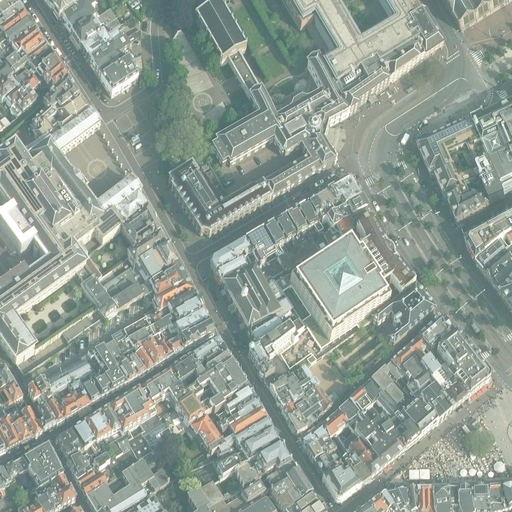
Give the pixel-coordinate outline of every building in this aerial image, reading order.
[(0,19),(18,8),(12,0),(12,1),(0,8),(0,19)] [(0,0),(0,8),(12,1),(12,0),(0,0)] [(41,0),(43,2),(48,3),(48,5),(50,9),(52,10),(52,15),(58,24),(61,22),(82,6),(77,0),(41,0)] [(408,10),(416,6),(412,0),(280,0),(300,32),(311,26),(330,58),(317,65),(339,103),(348,117),(358,110),(356,108),(367,100),(375,95),(387,87),(423,62),(425,60),(431,55),(431,56),(434,54),(442,49),(422,17),(415,21),(408,10)] [(511,0),(440,0),(450,15),(460,33),(461,32),(461,33),(462,32),(469,27),(476,23),(478,22),(490,14),(491,15),(492,14),(492,13),(506,5),(508,4),(511,0)] [(98,19),(93,11),(95,10),(89,1),(82,6),(61,22),(61,23),(65,28),(70,37),(98,19)] [(328,128),(339,122),(340,122),(348,118),(348,117),(339,103),(317,65),(316,64),(316,63),(315,64),(313,64),(311,65),(309,66),(308,67),(307,68),(306,69),(307,69),(306,70),(311,77),(322,96),(306,105),(306,104),(305,105),(304,105),(302,104),(300,105),(300,104),(293,108),(293,109),(291,111),(291,113),(290,114),(275,123),(264,104),(259,96),(259,95),(251,81),(252,80),(251,79),(250,80),(249,78),(247,73),(248,73),(247,72),(246,72),(240,62),(238,58),(244,54),(244,53),(245,52),(245,51),(243,52),(241,47),(242,46),(241,45),(240,46),(233,34),(235,34),(234,33),(233,33),(230,28),(231,27),(230,26),(229,27),(223,16),(224,15),(223,14),(222,14),(219,9),(221,9),(220,7),(218,8),(215,10),(197,20),(194,22),(195,22),(193,23),(194,24),(195,23),(198,28),(197,29),(197,30),(199,30),(205,41),(204,42),(204,43),(206,42),(208,47),(207,48),(208,49),(209,48),(216,59),(214,60),(215,62),(216,61),(219,66),(218,67),(219,68),(220,67),(220,68),(221,67),(223,71),(229,67),(234,76),(236,78),(234,79),(235,80),(236,79),(239,84),(240,86),(239,86),(239,87),(240,87),(241,89),(249,102),(258,118),(213,144),(215,147),(209,151),(220,170),(226,166),(228,170),(271,144),(280,159),(282,159),(283,160),(299,150),(305,161),(299,164),(261,187),(270,202),(270,203),(272,202),(307,181),(309,180),(315,177),(316,176),(317,176),(317,175),(334,166),(335,165),(331,157),(330,157),(323,146),(328,128)] [(0,29),(22,14),(18,8),(0,19),(0,29)] [(103,37),(119,27),(109,12),(98,19),(70,37),(80,52),(103,37)] [(0,41),(28,24),(22,14),(0,29),(0,41)] [(0,55),(34,33),(28,24),(0,41),(0,55)] [(0,67),(0,66),(0,62),(9,55),(12,59),(5,66),(9,70),(44,47),(34,33),(0,55),(0,67)] [(133,60),(128,53),(129,52),(125,46),(127,45),(128,46),(138,39),(134,34),(123,42),(122,41),(119,43),(120,45),(88,65),(91,69),(94,75),(95,75),(100,82),(129,63),(133,60)] [(120,45),(119,43),(115,37),(106,42),(103,37),(80,52),(85,60),(88,65),(120,45)] [(23,72),(49,54),(44,47),(9,70),(5,66),(2,69),(0,67),(0,84),(3,82),(5,85),(11,80),(14,77),(22,71),(23,72)] [(16,87),(22,83),(53,61),(49,54),(23,72),(24,73),(16,79),(14,77),(11,80),(16,87)] [(65,80),(64,77),(54,61),(53,61),(22,83),(30,94),(38,88),(40,90),(48,89),(50,88),(53,91),(55,93),(67,82),(65,80)] [(137,82),(140,80),(129,63),(100,82),(105,90),(111,99),(121,93),(128,89),(127,88),(137,82)] [(37,102),(33,97),(30,94),(22,83),(16,87),(11,80),(5,85),(3,82),(0,84),(0,103),(1,105),(4,102),(10,110),(9,111),(10,113),(10,115),(12,118),(14,118),(16,120),(18,118),(37,102)] [(32,158),(58,138),(54,133),(57,131),(61,136),(89,117),(89,116),(85,110),(83,107),(82,106),(82,107),(77,99),(67,82),(55,93),(42,104),(42,105),(47,111),(30,126),(36,133),(31,137),(39,145),(29,153),(32,158)] [(511,107),(507,110),(484,121),(483,119),(471,124),(503,199),(505,198),(504,198),(511,193),(511,107)] [(84,288),(85,291),(100,279),(86,260),(79,250),(94,238),(101,248),(119,233),(146,212),(147,212),(138,200),(137,198),(138,197),(139,196),(139,197),(140,196),(140,195),(140,194),(137,192),(138,192),(137,191),(134,187),(133,186),(131,184),(131,183),(130,183),(94,209),(93,208),(92,209),(88,204),(89,203),(88,202),(87,203),(84,198),(85,197),(84,196),(83,197),(80,193),(81,192),(81,191),(78,188),(79,187),(75,182),(74,182),(71,178),(70,176),(69,177),(66,173),(67,172),(66,171),(65,172),(62,168),(63,167),(62,166),(61,167),(58,161),(59,161),(58,160),(99,130),(99,129),(98,128),(96,126),(96,125),(93,121),(92,120),(90,118),(90,117),(90,116),(89,117),(89,116),(89,117),(61,136),(58,138),(32,158),(29,153),(19,160),(13,151),(0,160),(0,169),(0,197),(13,215),(0,223),(0,228),(19,255),(19,254),(20,255),(34,245),(49,266),(28,281),(24,276),(22,273),(12,280),(6,284),(0,288),(0,345),(10,360),(15,367),(18,370),(16,367),(23,361),(24,362),(34,355),(33,353),(11,322),(69,280),(75,276),(84,288)] [(3,119),(0,121),(0,125),(3,130),(4,130),(9,125),(5,119),(3,119)] [(433,142),(419,149),(431,176),(435,174),(442,190),(446,200),(475,186),(486,211),(504,202),(504,203),(505,202),(503,199),(471,124),(470,122),(463,125),(465,128),(439,140),(438,137),(432,140),(433,142)] [(230,205),(223,192),(210,200),(197,180),(197,179),(190,168),(167,183),(172,191),(170,192),(200,237),(201,237),(208,239),(270,203),(270,202),(261,187),(230,205)] [(211,172),(206,175),(214,189),(219,186),(211,172)] [(336,216),(360,202),(351,186),(346,185),(326,197),(336,216)] [(446,200),(457,228),(487,212),(486,211),(475,186),(446,200)] [(336,216),(326,197),(315,204),(325,223),(336,216)] [(330,232),(365,213),(366,213),(360,202),(336,216),(325,223),(330,232)] [(325,223),(315,204),(306,209),(305,210),(320,237),(326,234),(321,225),(325,223)] [(320,237),(305,210),(300,213),(295,215),(294,216),(305,235),(309,242),(318,259),(329,253),(320,237)] [(159,236),(154,227),(154,226),(152,222),(151,222),(146,212),(119,233),(133,252),(143,246),(148,243),(159,236)] [(330,246),(330,247),(370,224),(370,223),(365,213),(330,232),(326,234),(320,237),(329,253),(330,252),(327,246),(328,245),(330,246)] [(304,245),(300,238),(305,235),(294,216),(283,222),(303,261),(306,266),(308,265),(305,260),(309,258),(312,262),(318,259),(309,242),(304,245)] [(511,218),(504,223),(511,237),(511,292),(502,300),(501,301),(511,315),(511,218)] [(303,261),(283,222),(273,228),(272,229),(296,271),(303,267),(301,263),(303,261)] [(511,255),(511,237),(504,223),(468,243),(466,248),(466,249),(476,268),(485,278),(511,255)] [(414,288),(412,286),(395,265),(396,265),(385,249),(384,250),(370,224),(330,247),(333,250),(330,252),(329,253),(318,259),(312,262),(308,265),(306,266),(303,267),(296,271),(289,275),(283,279),(292,291),(292,292),(333,349),(343,341),(344,342),(370,323),(414,289),(413,288),(414,288)] [(296,271),(272,229),(260,236),(281,273),(282,273),(287,270),(289,275),(296,271)] [(66,344),(69,348),(104,323),(117,315),(143,298),(140,291),(160,278),(159,276),(162,273),(164,275),(165,273),(166,274),(176,268),(166,249),(159,236),(148,243),(150,247),(146,250),(143,246),(133,252),(125,257),(127,260),(124,262),(126,265),(118,270),(116,267),(100,279),(85,291),(84,288),(80,291),(96,313),(97,315),(96,316),(99,320),(91,326),(86,319),(61,335),(62,336),(67,344),(66,344)] [(281,273),(260,236),(243,246),(250,258),(255,268),(260,277),(263,275),(266,281),(270,279),(272,283),(274,285),(276,288),(282,284),(279,281),(280,280),(277,276),(281,273)] [(215,278),(250,258),(243,246),(212,264),(210,270),(214,278),(215,278)] [(511,255),(485,278),(494,288),(499,297),(502,300),(511,292),(511,255)] [(220,288),(255,268),(250,258),(215,278),(220,288)] [(186,284),(184,280),(182,278),(176,268),(166,274),(167,276),(161,279),(160,278),(140,291),(143,298),(148,306),(151,304),(156,313),(148,318),(147,321),(152,319),(153,321),(160,317),(159,315),(166,311),(167,313),(193,297),(186,284)] [(282,303),(280,299),(282,298),(273,285),(274,285),(272,283),(269,285),(266,281),(263,275),(260,277),(255,268),(220,288),(221,288),(220,288),(222,290),(223,292),(222,292),(221,293),(220,293),(220,294),(221,294),(222,297),(222,298),(222,297),(223,298),(223,297),(225,296),(232,308),(231,308),(231,309),(229,310),(228,310),(228,311),(230,315),(231,316),(232,316),(232,315),(234,314),(235,314),(240,322),(241,326),(239,327),(239,328),(241,331),(242,331),(243,330),(244,330),(244,331),(245,332),(245,333),(246,334),(250,341),(292,311),(285,301),(282,303)] [(406,338),(428,319),(430,318),(430,317),(434,314),(427,305),(427,304),(426,302),(423,299),(422,297),(421,297),(414,289),(370,323),(375,330),(389,319),(391,321),(390,323),(390,324),(394,330),(395,330),(396,330),(397,329),(399,331),(385,343),(392,350),(406,338)] [(158,329),(198,306),(193,297),(167,313),(168,315),(161,319),(160,317),(153,321),(158,329)] [(154,344),(162,339),(202,315),(198,306),(158,329),(148,335),(154,344)] [(299,322),(292,311),(250,341),(257,352),(299,322)] [(187,339),(208,327),(208,326),(202,315),(162,339),(168,349),(177,344),(186,339),(187,339)] [(153,321),(152,319),(147,321),(141,324),(147,335),(148,335),(158,329),(153,321)] [(456,338),(455,337),(441,320),(440,321),(440,320),(439,321),(430,329),(416,341),(427,355),(436,348),(437,349),(438,351),(456,338)] [(257,375),(258,376),(267,369),(266,368),(276,361),(274,358),(279,355),(296,342),(294,338),(306,330),(299,322),(257,352),(247,358),(257,375)] [(166,364),(154,344),(148,335),(147,335),(141,324),(118,337),(111,341),(112,344),(113,345),(121,360),(140,349),(144,357),(146,356),(154,371),(166,364)] [(192,349),(214,336),(208,327),(187,339),(192,349)] [(485,376),(478,366),(474,361),(466,351),(463,347),(456,338),(438,351),(437,349),(434,353),(439,359),(434,363),(437,369),(448,383),(452,388),(453,387),(467,401),(468,401),(469,400),(484,388),(484,389),(485,388),(485,387),(487,386),(488,384),(488,382),(488,380),(487,378),(486,378),(487,377),(486,376),(485,376)] [(174,359),(168,349),(162,339),(154,344),(166,364),(174,359)] [(192,349),(187,339),(186,339),(177,344),(183,354),(192,349)] [(431,358),(427,355),(416,341),(404,353),(418,371),(427,363),(426,362),(431,358)] [(183,354),(177,344),(168,349),(174,359),(183,354)] [(203,363),(222,351),(218,345),(215,344),(201,353),(191,359),(197,370),(202,366),(201,364),(203,363)] [(121,360),(113,345),(105,350),(113,364),(120,361),(121,360)] [(154,371),(146,356),(144,357),(140,349),(121,360),(120,361),(125,371),(128,369),(136,382),(154,371)] [(127,388),(113,364),(105,350),(102,351),(87,359),(90,364),(86,366),(91,376),(85,380),(87,384),(89,386),(100,403),(127,388)] [(207,370),(226,359),(222,351),(203,363),(207,370)] [(424,379),(418,371),(404,353),(390,365),(397,374),(395,376),(400,382),(405,378),(409,384),(412,387),(424,379)] [(279,355),(274,358),(276,361),(290,382),(304,372),(310,367),(316,363),(310,355),(304,360),(289,371),(288,369),(279,355)] [(63,394),(67,391),(81,383),(82,384),(84,383),(85,385),(87,384),(85,380),(91,376),(86,366),(90,364),(87,359),(52,378),(52,379),(42,384),(48,397),(50,401),(53,406),(63,425),(77,417),(72,408),(71,408),(67,401),(63,394)] [(203,380),(197,370),(191,359),(190,360),(169,374),(175,383),(176,382),(185,396),(187,395),(182,387),(193,379),(199,387),(205,383),(203,380)] [(205,383),(231,367),(226,359),(207,370),(204,373),(207,378),(203,380),(205,383)] [(136,382),(128,369),(125,371),(120,361),(113,364),(127,388),(136,382)] [(272,379),(263,385),(268,393),(283,383),(285,386),(290,382),(276,361),(266,368),(267,369),(272,379)] [(467,401),(453,387),(452,388),(448,383),(446,384),(441,377),(438,379),(433,371),(437,369),(434,363),(429,367),(427,363),(418,371),(424,379),(440,401),(439,402),(450,415),(468,402),(467,401)] [(400,382),(395,376),(397,374),(390,365),(382,373),(386,377),(401,394),(405,390),(404,388),(400,382)] [(227,393),(242,384),(231,367),(205,383),(199,387),(187,395),(185,396),(190,405),(197,400),(198,402),(222,386),(227,393)] [(258,376),(259,379),(261,381),(262,384),(263,384),(263,385),(272,379),(267,369),(258,376)] [(13,385),(4,370),(0,371),(0,381),(0,382),(0,393),(2,392),(13,385)] [(309,399),(318,391),(304,372),(290,382),(285,386),(283,383),(268,393),(273,402),(283,396),(291,409),(291,410),(296,409),(300,406),(309,399)] [(424,416),(405,390),(401,394),(405,399),(402,401),(384,380),(386,377),(382,373),(369,385),(377,394),(379,393),(384,399),(383,400),(400,419),(419,442),(437,427),(425,414),(424,416)] [(176,382),(175,383),(169,374),(163,378),(166,382),(165,383),(169,390),(167,391),(169,395),(166,397),(176,414),(190,405),(185,396),(176,382)] [(176,414),(166,397),(169,395),(167,391),(169,390),(165,383),(166,382),(163,378),(138,394),(145,406),(147,404),(153,415),(155,418),(149,422),(140,427),(139,428),(143,434),(176,414)] [(450,415),(439,402),(440,401),(424,379),(412,387),(409,384),(404,388),(405,390),(424,416),(425,414),(437,427),(450,415)] [(100,403),(89,386),(85,389),(82,384),(81,383),(67,391),(71,399),(81,394),(90,409),(100,403)] [(48,397),(42,384),(34,388),(41,401),(48,397)] [(185,433),(212,415),(247,392),(242,384),(227,393),(222,386),(198,402),(197,400),(190,405),(176,414),(143,434),(140,436),(153,457),(160,453),(158,450),(185,433)] [(22,400),(13,385),(2,392),(11,406),(14,405),(22,400)] [(419,442),(400,419),(383,400),(384,399),(379,393),(377,394),(369,385),(362,392),(358,395),(376,417),(387,430),(386,431),(404,455),(419,442)] [(56,429),(41,401),(34,388),(28,391),(27,390),(26,391),(32,405),(36,414),(43,425),(40,426),(37,428),(42,435),(42,436),(45,435),(47,434),(48,433),(56,429)] [(331,408),(318,391),(309,399),(323,417),(331,408)] [(0,445),(6,455),(21,446),(22,446),(7,421),(14,418),(17,416),(11,406),(2,392),(0,393),(0,445)] [(218,426),(254,404),(247,392),(212,415),(218,426)] [(339,399),(336,395),(333,392),(327,398),(333,404),(339,399)] [(90,409),(81,394),(71,399),(67,401),(71,408),(72,408),(77,417),(90,409)] [(153,415),(147,404),(145,406),(138,394),(125,402),(140,427),(149,422),(147,419),(153,415)] [(358,395),(359,395),(348,405),(347,406),(364,428),(376,417),(358,395)] [(291,409),(283,396),(273,402),(281,415),(291,409)] [(63,425),(53,406),(49,408),(46,403),(50,401),(48,397),(41,401),(56,429),(63,425)] [(315,424),(323,417),(309,399),(300,406),(305,412),(296,419),(287,425),(294,437),(296,438),(297,439),(299,438),(304,435),(306,434),(315,424)] [(113,410),(109,412),(122,437),(139,428),(140,427),(125,402),(117,407),(113,409),(113,410)] [(218,437),(259,413),(254,404),(218,426),(213,429),(218,437)] [(37,428),(29,412),(29,411),(22,415),(16,405),(14,406),(14,405),(11,406),(17,416),(21,414),(35,440),(42,436),(42,435),(37,428)] [(296,419),(305,412),(300,406),(296,409),(291,410),(291,409),(281,415),(287,424),(287,425),(296,419)] [(364,428),(347,406),(337,415),(347,429),(348,428),(347,427),(354,422),(358,427),(361,431),(364,428)] [(122,437),(109,412),(99,418),(121,457),(130,452),(126,445),(122,437)] [(215,455),(266,425),(259,413),(218,437),(213,429),(218,426),(212,415),(185,433),(191,443),(197,439),(207,453),(200,457),(202,461),(196,464),(199,469),(211,464),(211,463),(218,460),(215,455)] [(21,414),(17,416),(14,418),(16,421),(18,420),(19,422),(21,421),(22,423),(18,425),(28,443),(35,440),(21,414)] [(336,437),(347,429),(337,415),(320,430),(332,451),(341,444),(336,437)] [(404,455),(386,431),(387,430),(376,417),(364,428),(361,431),(358,427),(350,433),(352,436),(341,444),(332,451),(333,453),(343,466),(350,463),(356,471),(359,469),(370,482),(404,455)] [(28,443),(18,425),(14,427),(13,425),(14,424),(14,422),(16,421),(14,418),(7,421),(22,446),(28,443)] [(121,457),(99,418),(83,428),(102,459),(104,458),(108,466),(115,462),(114,461),(121,457)] [(480,429),(476,424),(477,424),(478,424),(478,423),(479,422),(478,422),(477,421),(476,422),(476,423),(475,423),(473,420),(464,427),(471,436),(480,429)] [(250,444),(259,439),(260,440),(271,434),(266,425),(215,455),(218,460),(220,459),(230,455),(236,453),(250,444)] [(102,459),(83,428),(70,436),(80,451),(83,454),(87,460),(89,459),(94,456),(99,464),(93,467),(96,472),(98,476),(105,471),(104,470),(109,467),(108,466),(104,458),(102,459)] [(325,454),(326,455),(327,457),(333,453),(332,451),(320,430),(309,439),(301,446),(301,448),(300,448),(305,456),(317,450),(321,456),(325,454)] [(255,463),(279,448),(271,434),(260,440),(261,441),(251,446),(250,444),(236,453),(230,455),(220,459),(218,460),(211,463),(216,471),(219,477),(217,479),(219,482),(233,473),(254,461),(255,463)] [(80,451),(70,436),(55,444),(62,457),(73,450),(76,453),(80,451)] [(120,478),(142,465),(153,457),(140,436),(126,445),(130,452),(121,457),(114,461),(115,462),(108,466),(109,467),(104,470),(105,471),(98,476),(100,479),(91,484),(80,492),(85,501),(104,489),(116,481),(120,478)] [(62,478),(48,448),(22,463),(28,473),(30,474),(28,476),(29,477),(30,480),(29,481),(31,484),(36,494),(39,492),(51,484),(62,478)] [(254,484),(274,472),(276,476),(279,475),(279,474),(289,468),(290,467),(279,448),(255,463),(254,461),(233,473),(241,488),(234,492),(233,490),(229,492),(231,494),(228,496),(227,494),(223,497),(224,498),(221,500),(212,486),(199,493),(210,511),(222,504),(243,491),(254,484)] [(66,464),(83,454),(80,451),(76,453),(73,450),(62,457),(66,464)] [(326,460),(324,457),(326,455),(325,454),(321,456),(317,450),(305,456),(312,468),(326,460)] [(361,490),(343,466),(333,453),(327,457),(326,455),(324,457),(326,460),(329,458),(336,473),(321,482),(334,504),(335,505),(337,506),(339,506),(340,505),(360,491),(361,490)] [(96,472),(93,467),(89,459),(87,460),(83,454),(66,464),(76,485),(77,484),(96,472)] [(336,473),(329,458),(326,460),(312,468),(321,482),(336,473)] [(28,473),(22,463),(12,469),(17,478),(18,479),(23,477),(25,480),(29,477),(28,476),(30,474),(28,473)] [(370,482),(359,469),(356,471),(350,463),(343,466),(361,490),(370,482)] [(160,511),(151,496),(145,500),(140,491),(147,486),(153,495),(158,492),(159,493),(169,486),(169,485),(179,479),(172,468),(151,480),(142,465),(120,478),(128,490),(123,493),(122,492),(116,496),(117,498),(112,501),(104,489),(85,501),(91,511),(215,511),(223,507),(222,504),(210,511),(199,493),(197,494),(185,502),(189,507),(186,511),(160,511)] [(271,492),(284,484),(286,486),(298,479),(297,476),(291,468),(290,468),(290,467),(289,468),(279,474),(279,475),(276,476),(251,492),(243,497),(249,506),(264,496),(263,493),(269,489),(271,492)] [(17,478),(12,469),(2,474),(8,484),(10,488),(15,485),(13,481),(17,478)] [(100,479),(98,476),(96,472),(77,484),(76,485),(80,492),(91,484),(100,479)] [(8,484),(2,474),(0,474),(0,485),(4,493),(9,491),(8,489),(10,488),(8,484)] [(69,493),(62,478),(51,484),(56,492),(58,491),(61,497),(69,493)] [(279,511),(291,511),(310,498),(298,479),(286,486),(269,497),(269,498),(270,498),(279,511)] [(62,511),(75,504),(69,493),(61,497),(58,491),(56,492),(51,484),(39,492),(51,511),(62,511)] [(51,511),(39,492),(36,494),(34,495),(39,502),(34,505),(35,506),(38,511),(51,511)] [(511,511),(511,492),(498,494),(500,505),(502,505),(505,511),(511,511)] [(505,511),(502,505),(500,505),(498,494),(497,494),(487,495),(487,506),(488,511),(505,511)] [(447,511),(448,511),(447,496),(447,495),(432,496),(432,511),(447,511)] [(471,511),(469,505),(468,495),(456,496),(457,511),(456,511),(471,511)] [(488,511),(487,506),(487,495),(468,495),(469,505),(471,511),(488,511)] [(400,511),(395,496),(394,496),(384,498),(393,511),(400,511)] [(407,511),(405,496),(395,496),(400,511),(407,511)] [(416,511),(416,496),(415,496),(405,496),(407,511),(416,511)] [(432,511),(432,496),(430,496),(416,496),(416,511),(432,511)] [(456,511),(457,511),(456,496),(447,496),(448,511),(447,511),(456,511)] [(240,511),(246,509),(249,506),(243,497),(240,499),(240,500),(225,510),(223,507),(215,511),(240,511)] [(311,511),(317,508),(310,498),(291,511),(311,511)] [(393,511),(384,498),(378,502),(384,511),(393,511)] [(0,511),(11,511),(4,500),(3,499),(0,500),(0,511)] [(270,511),(263,501),(244,511),(270,511)] [(384,511),(378,502),(377,503),(371,507),(374,511),(384,511)]
